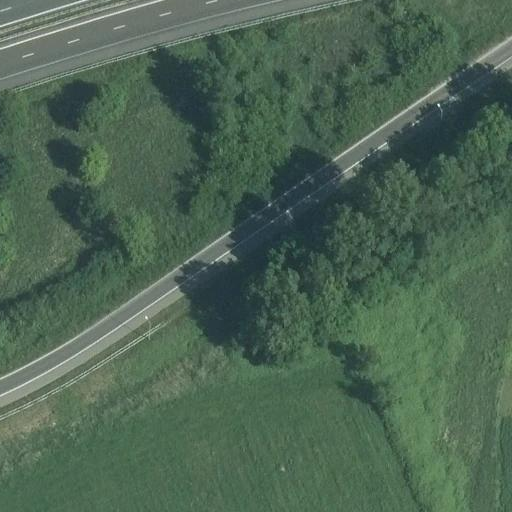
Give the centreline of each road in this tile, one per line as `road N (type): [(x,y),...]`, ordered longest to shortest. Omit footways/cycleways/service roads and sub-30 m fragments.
road 1 (motorway): [(0,386),(153,295),(511,48)]
road 2 (motorway): [(0,65),(218,0)]
